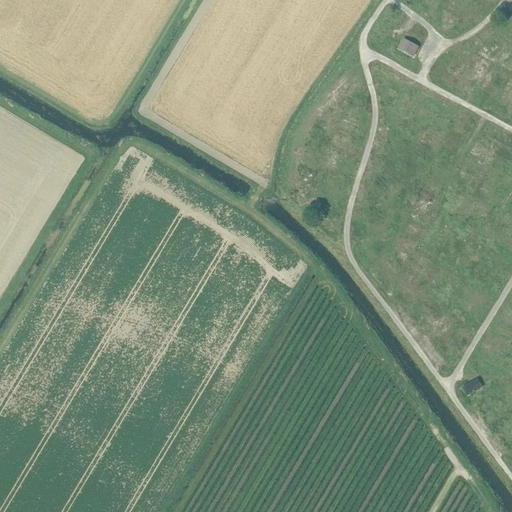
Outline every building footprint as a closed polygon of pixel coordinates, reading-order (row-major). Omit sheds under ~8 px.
[(449,0),(464,9),(467,3),(462,0),(449,0)] [(475,0),(468,12),(475,16),(484,0),(475,0)] [(492,15),(498,7),(494,4),(488,12),(492,15)] [(462,17),(465,11),(460,8),(456,13),(462,17)] [(511,31),(496,23),(491,32),(509,42),(511,36),(511,31)] [(412,30),(408,41),(425,47),(428,35),(412,30)] [(490,37),(486,44),(494,49),(498,42),(490,37)] [(399,47),(398,50),(413,57),(414,58),(419,48),(403,39),(399,47)] [(501,53),(505,48),(499,44),(496,49),(501,53)] [(473,66),(487,73),(497,54),(483,47),(473,66)] [(463,75),(473,51),(466,49),(457,72),(463,75)] [(455,52),(452,58),(458,61),(461,55),(455,52)] [(506,68),(495,63),(488,83),(495,86),(499,75),(509,79),(511,72),(511,63),(509,62),(506,68)] [(501,76),(496,84),(503,89),(508,81),(501,76)] [(341,79),(332,93),(336,96),(340,90),(351,97),(356,89),(341,79)] [(416,110),(422,96),(413,91),(406,106),(416,110)] [(330,104),(345,113),(349,108),(333,98),(330,104)] [(446,110),(457,115),(461,108),(449,103),(446,110)] [(327,109),(324,114),(330,118),(333,113),(327,109)] [(333,136),(337,129),(317,115),(313,122),(333,136)] [(450,118),(445,125),(450,128),(455,121),(450,118)] [(352,130),(355,123),(348,119),(344,126),(352,130)] [(428,120),(425,126),(446,136),(449,130),(428,120)] [(462,130),(469,134),(472,129),(464,125),(462,130)] [(453,129),(451,136),(471,143),(473,136),(453,129)] [(402,148),(415,148),(415,131),(403,130),(402,148)] [(349,131),(346,139),(367,146),(370,139),(349,131)] [(485,156),(495,161),(503,145),(483,136),(480,144),(488,149),(485,156)] [(307,143),(323,149),(326,143),(309,137),(307,143)] [(349,151),(349,143),(340,143),(340,151),(349,151)] [(329,155),(346,161),(349,155),(332,148),(329,155)] [(316,150),(313,157),(320,160),(323,153),(316,150)] [(391,155),(388,161),(410,171),(413,165),(391,155)] [(357,165),(358,159),(351,157),(350,163),(357,165)] [(447,166),(450,169),(452,167),(442,157),(435,165),(442,171),(447,166)] [(511,171),(511,163),(501,158),(498,165),(511,171)] [(299,169),(317,170),(317,160),(300,159),(299,169)] [(450,177),(452,171),(446,168),(443,175),(450,177)] [(344,192),(350,187),(334,170),(329,175),(344,192)] [(435,170),(430,177),(445,187),(450,179),(435,170)] [(310,175),(301,178),(302,182),(317,179),(315,171),(309,173),(310,175)] [(415,171),(405,191),(412,194),(422,174),(415,171)] [(425,177),(414,190),(419,195),(430,182),(425,177)] [(309,195),(327,188),(324,180),(306,188),(309,195)] [(502,197),(506,192),(487,180),(484,186),(502,197)] [(333,195),(338,189),(332,184),(327,190),(333,195)] [(430,185),(419,208),(437,216),(440,209),(432,205),(435,199),(445,203),(449,193),(441,189),(430,185)] [(405,206),(408,199),(400,196),(398,204),(405,206)] [(474,199),(468,206),(487,220),(493,213),(474,199)] [(426,219),(416,241),(424,244),(434,222),(426,219)] [(403,252),(398,259),(404,263),(409,256),(403,252)] [(416,285),(429,271),(422,265),(409,279),(416,285)] [(458,267),(455,271),(463,278),(467,275),(458,267)] [(473,270),(460,291),(468,295),(480,274),(473,270)] [(439,303),(444,298),(436,290),(431,295),(439,303)] [(461,306),(445,320),(450,325),(465,311),(461,306)] [(436,312),(440,317),(445,313),(440,308),(436,312)] [(441,319),(435,324),(442,332),(448,326),(441,319)] [(456,336),(459,331),(454,328),(450,333),(456,336)] [(511,435),(505,424),(498,428),(506,442),(511,438),(511,435)]
